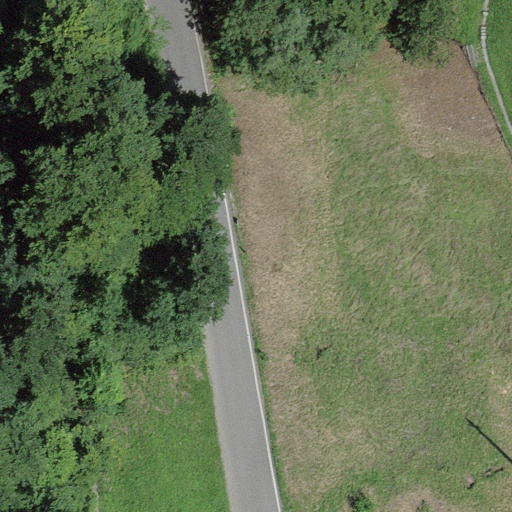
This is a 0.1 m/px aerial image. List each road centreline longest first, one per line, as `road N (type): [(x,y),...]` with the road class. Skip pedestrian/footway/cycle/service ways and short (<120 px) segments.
road 1 (tertiary): [(162,0),(258,511)]
road 2 (track): [(24,0),(45,121),(67,511)]
